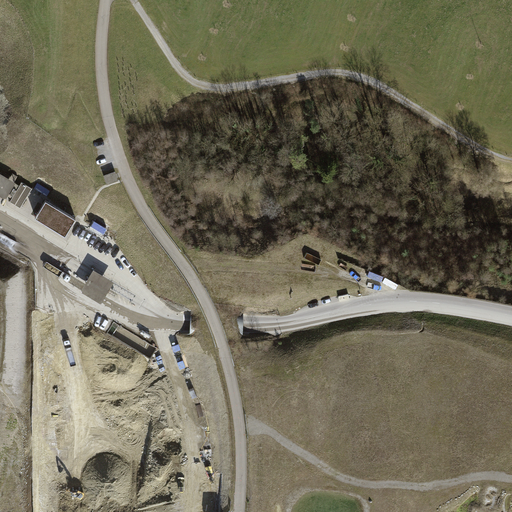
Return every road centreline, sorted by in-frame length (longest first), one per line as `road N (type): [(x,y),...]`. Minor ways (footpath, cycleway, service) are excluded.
road 1 (residential): [(0,222),(134,308),(191,321),(282,326),(334,309),(419,301),(511,316)]
road 2 (unclassified): [(105,0),(105,98),(121,161),(215,321),(235,392),(240,511)]
road 3 (track): [(511,161),(345,72),(201,84),(136,0)]
road 4 (track): [(393,302),(388,288),(353,274),(201,264)]
